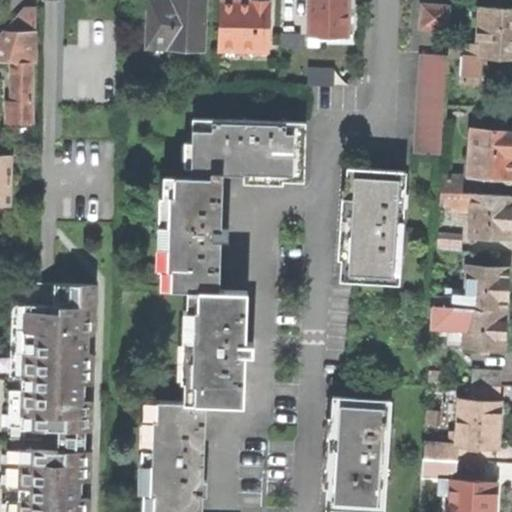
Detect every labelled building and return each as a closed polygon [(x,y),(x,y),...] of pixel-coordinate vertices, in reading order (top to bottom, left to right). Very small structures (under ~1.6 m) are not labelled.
[(0,33),(0,59),(12,60),(12,80),(11,100),(6,100),(6,121),(32,121),(33,60),(35,61),(36,1),(25,0),(21,0),(15,9),(16,15),(0,33)] [(149,0),(148,44),(203,46),(205,0),(149,0)] [(219,0),(218,46),(268,47),(269,0),(219,0)] [(308,0),(308,41),(318,42),(318,37),(337,37),(337,33),(347,33),(347,0),(308,0)] [(446,26),(448,4),(423,3),(421,24),(446,26)] [(511,5),(481,5),(479,42),(465,41),(462,79),(478,81),(479,63),(487,64),(487,53),(511,54),(511,5)] [(446,102),(449,54),(420,51),(414,151),(443,153),(445,119),(446,102)] [(492,104),(446,102),(445,119),(478,122),(478,119),(491,120),(492,104)] [(193,116),(191,174),(222,175),(222,171),(229,171),(229,175),(238,176),(303,178),(305,119),(193,116)] [(511,130),(473,128),(470,171),(511,174),(511,130)] [(11,154),(0,153),(0,203),(10,204),(11,154)] [(339,278),(398,281),(405,169),(346,165),(342,238),(339,278)] [(161,286),(188,287),(219,288),(220,237),(228,237),(228,232),(228,227),(221,227),(222,175),(191,174),(163,173),(162,195),(167,195),(166,233),(162,233),(162,239),(166,239),(165,264),(161,264),(161,286)] [(460,190),(461,175),(441,174),(440,188),(445,189),(460,190)] [(511,201),(511,192),(460,190),(445,189),(445,195),(450,195),(450,201),(459,201),(459,207),(472,208),(470,233),(510,235),(511,209),(511,201)] [(462,247),(463,231),(438,230),(437,246),(462,247)] [(461,263),(462,247),(437,246),(436,261),(461,263)] [(508,266),(469,264),(467,293),(434,291),(433,303),(506,308),(507,289),(508,266)] [(31,287),(12,287),(4,511),(87,511),(89,452),(84,452),(84,440),(85,429),(90,430),(92,355),(87,354),(88,343),(88,332),(93,333),(94,284),(38,282),(38,288),(31,287)] [(185,378),(184,399),(205,400),(243,401),(244,350),(252,350),(252,345),(253,340),(244,339),(246,289),(219,288),(188,287),(187,307),(191,308),(190,378),(185,378)] [(505,322),(506,308),(433,303),(432,324),(449,325),(447,342),(482,344),(489,344),(503,345),(505,322)] [(502,366),(472,365),(470,382),(473,382),(501,383),(502,366)] [(439,380),(440,368),(429,368),(428,379),(439,380)] [(498,428),(501,383),(473,382),(472,397),(460,397),(458,428),(451,428),(450,441),(425,440),(423,455),(447,456),(457,457),(458,442),(497,444),(498,428)] [(326,507),(384,510),(391,397),(332,394),(329,450),(326,507)] [(145,511),(201,511),(203,456),(205,400),(184,399),(147,398),(147,420),(151,420),(150,489),(145,489),(145,511)] [(426,422),(436,423),(438,407),(427,407),(426,422)] [(446,469),(447,456),(423,455),(422,468),(446,469)] [(496,479),(441,476),(440,491),(451,492),(449,511),(493,511),(495,493),(496,479)] [(434,511),(435,502),(421,501),(419,511),(434,511)]
